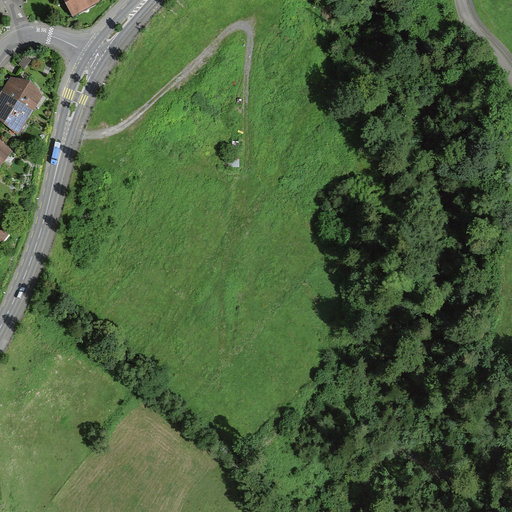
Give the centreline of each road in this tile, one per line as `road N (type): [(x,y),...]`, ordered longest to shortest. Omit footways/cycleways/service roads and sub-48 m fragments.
road 1 (track): [(65,135),(126,126),(236,24),(249,32),(246,146)]
road 2 (secondary): [(0,327),(39,237),(65,135)]
